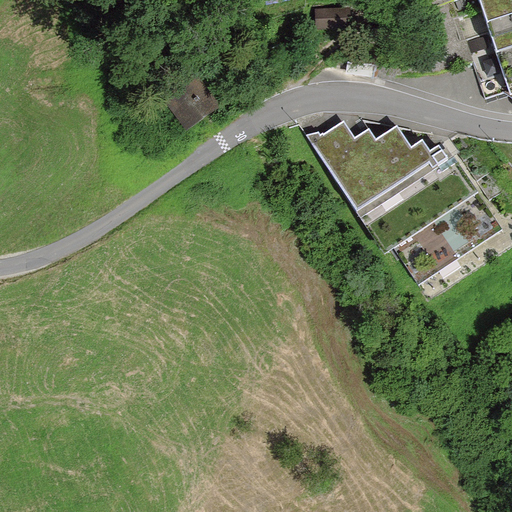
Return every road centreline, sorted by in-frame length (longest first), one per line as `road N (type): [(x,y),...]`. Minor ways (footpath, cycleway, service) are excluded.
road 1 (residential): [(511,131),(351,97),(281,109),(221,141)]
road 2 (unclassified): [(221,141),(87,235),(0,267)]
